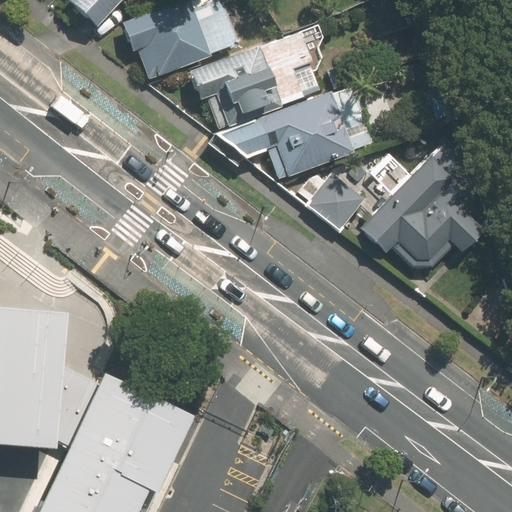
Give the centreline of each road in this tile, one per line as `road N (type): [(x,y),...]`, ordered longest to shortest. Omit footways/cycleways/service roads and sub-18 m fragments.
road 1 (secondary): [(0,75),(168,176),(353,358)]
road 2 (secondary): [(353,358),(130,222),(0,91)]
road 3 (secondary): [(511,476),(353,358)]
road 4 (residential): [(511,113),(471,0)]
